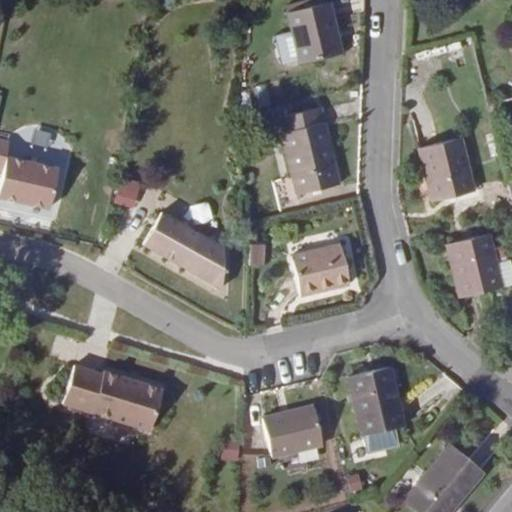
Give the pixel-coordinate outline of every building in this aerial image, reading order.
[(322,8),(284,19),(298,68),(337,55),(322,8)] [(319,108),(278,118),(296,195),(338,184),(319,108)] [(29,144),(44,147),(46,130),(31,128),(29,144)] [(459,139),(418,149),(431,202),(472,192),(459,139)] [(58,167),(6,156),(9,142),(0,140),(0,170),(3,172),(0,185),(0,197),(51,207),(58,167)] [(134,193),(119,189),(115,202),(130,206),(134,193)] [(223,248),(160,213),(142,244),(221,289),(223,248)] [(504,260),(494,263),(491,249),(487,234),(445,245),(458,298),(511,284),(511,273),(509,259),(504,260)] [(260,266),(261,245),(249,245),(248,265),(260,266)] [(339,245),(290,256),(300,296),(348,284),(339,245)] [(504,260),(501,247),(491,249),(494,263),(504,260)] [(102,375),(74,366),(62,404),(93,413),(95,419),(107,422),(111,419),(149,431),(161,390),(103,372),(102,375)] [(388,368),(347,377),(361,437),(402,426),(388,368)] [(312,407),(262,418),(271,458),(322,445),(312,407)] [(238,442),(225,440),(223,459),(237,460),(238,442)] [(448,511),(480,474),(448,447),(404,501),(417,511),(448,511)] [(268,458),(256,459),(257,467),(269,466),(268,458)] [(360,489),(356,475),(346,477),(350,492),(360,489)]
